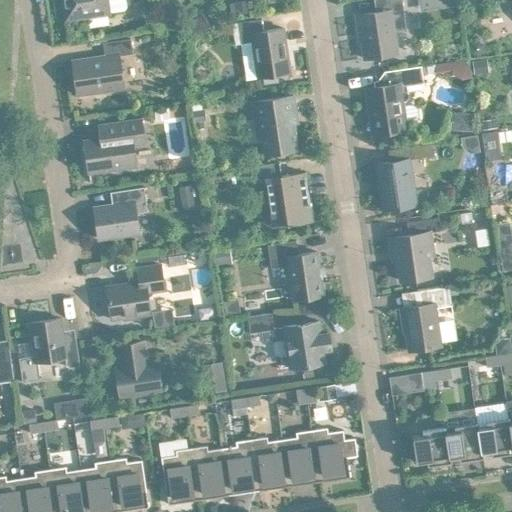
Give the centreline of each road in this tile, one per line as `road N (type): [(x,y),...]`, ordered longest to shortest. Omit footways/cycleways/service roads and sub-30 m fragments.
road 1 (residential): [(387,511),(315,0)]
road 2 (residential): [(0,285),(71,276),(34,0)]
